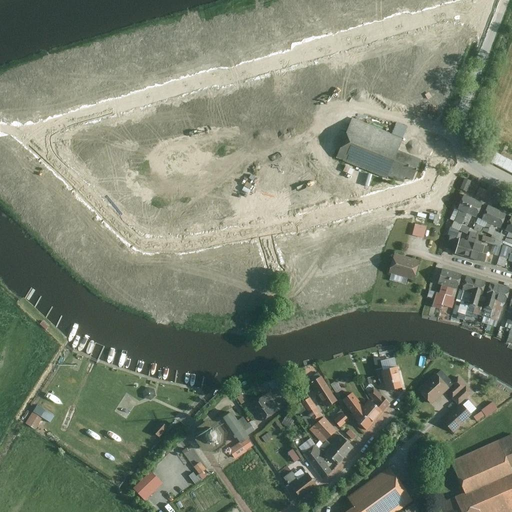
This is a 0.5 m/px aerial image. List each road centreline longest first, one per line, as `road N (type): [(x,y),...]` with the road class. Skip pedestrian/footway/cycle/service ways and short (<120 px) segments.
road 1 (residential): [(499,15),(449,12),(44,129),(39,144),(140,245),(178,247),(421,188),(437,153),(457,145)]
road 2 (residential): [(457,145),(499,15)]
